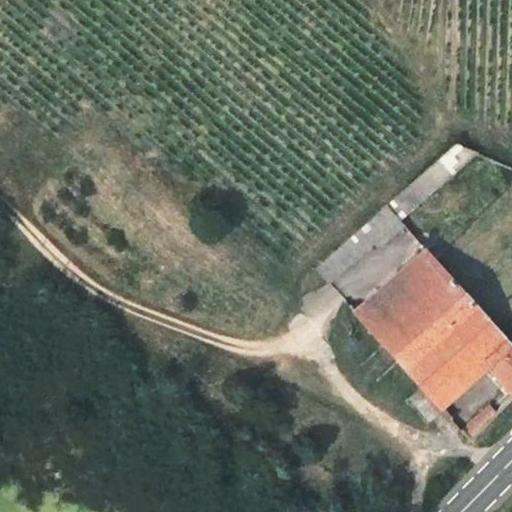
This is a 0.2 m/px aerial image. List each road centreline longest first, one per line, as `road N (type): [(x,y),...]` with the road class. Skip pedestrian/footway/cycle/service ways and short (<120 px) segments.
road 1 (track): [(0,199),(65,265),(115,301),(278,363),(425,450)]
road 2 (track): [(500,463),(458,448),(425,450),(419,511)]
